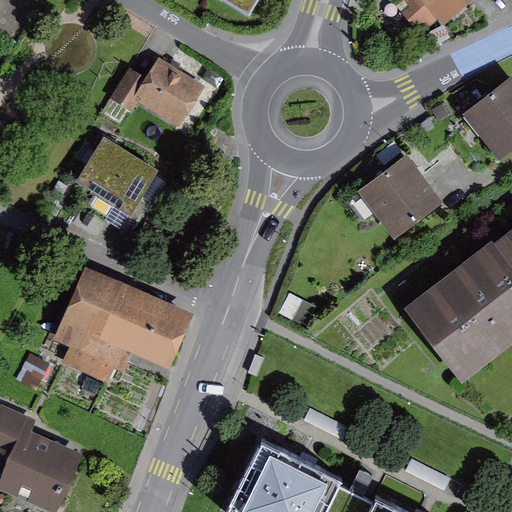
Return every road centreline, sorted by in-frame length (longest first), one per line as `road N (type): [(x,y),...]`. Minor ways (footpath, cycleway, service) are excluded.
road 1 (unknown): [(201,381),(440,511)]
road 2 (residential): [(0,217),(227,306)]
road 3 (tertiary): [(227,306),(153,511)]
road 4 (tertiary): [(511,39),(389,100),(358,105)]
road 5 (residential): [(136,0),(269,76)]
road 6 (tertiary): [(242,266),(323,161)]
road 7 (tertiary): [(261,136),(242,266)]
